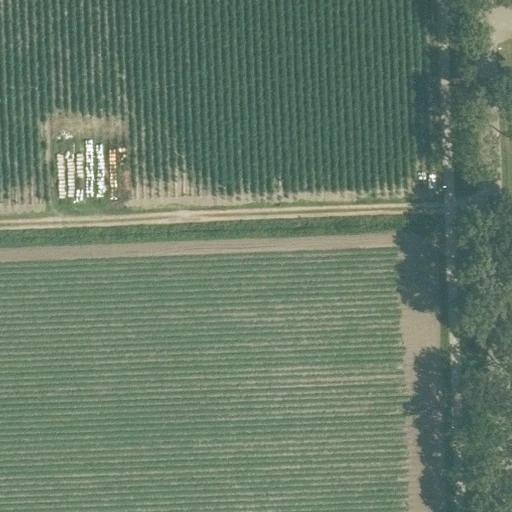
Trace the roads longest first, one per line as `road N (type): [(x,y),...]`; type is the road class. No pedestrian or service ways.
road 1 (tertiary): [(494,511),(474,0)]
road 2 (track): [(0,233),(481,212)]
